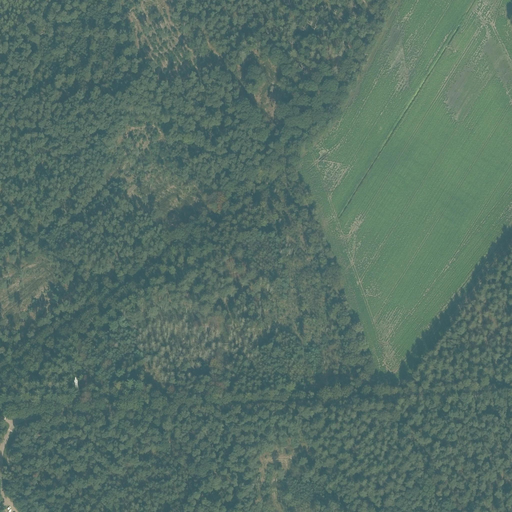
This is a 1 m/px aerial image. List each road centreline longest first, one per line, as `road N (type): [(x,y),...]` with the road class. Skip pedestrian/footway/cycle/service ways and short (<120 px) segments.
road 1 (unclassified): [(17,418),(511,393)]
road 2 (track): [(285,155),(177,0)]
road 3 (track): [(229,511),(159,412)]
